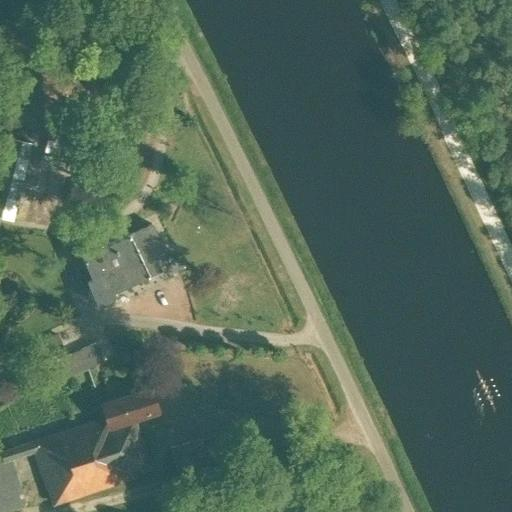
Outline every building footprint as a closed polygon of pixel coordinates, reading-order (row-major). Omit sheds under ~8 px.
[(0,139),(0,217),(12,220),(32,143),(1,135),(0,139)] [(98,303),(100,308),(115,301),(115,292),(160,271),(154,256),(165,251),(153,224),(103,247),(102,244),(93,241),(84,245),(81,254),(93,280),(88,282),(91,288),(89,290),(88,294),(89,298),(92,301),(96,303),(98,303)] [(34,345),(51,384),(104,362),(95,343),(67,356),(57,334),(34,345)] [(107,417),(1,453),(0,449),(0,511),(4,511),(25,505),(17,481),(21,479),(19,471),(13,473),(9,460),(38,450),(50,487),(52,486),(56,503),(137,475),(135,468),(150,463),(135,418),(158,410),(151,390),(103,406),(107,417)] [(169,447),(177,472),(230,456),(222,430),(169,447)]
